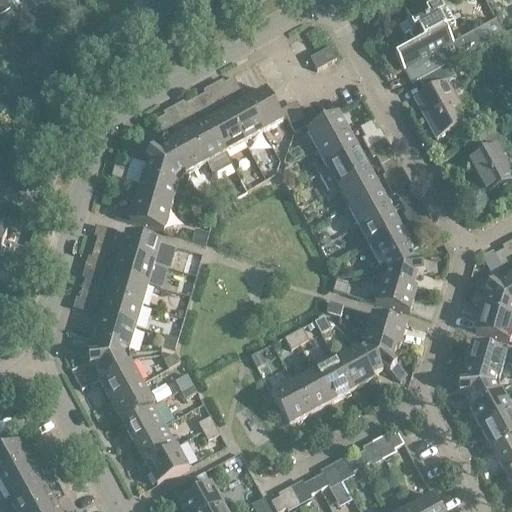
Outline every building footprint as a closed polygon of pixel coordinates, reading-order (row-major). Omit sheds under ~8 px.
[(0,0),(0,17),(9,12),(2,0),(0,0)] [(164,0),(152,0),(152,2),(156,9),(166,3),(164,0)] [(419,83),(448,67),(504,36),(496,22),(450,47),(443,34),(455,27),(448,15),(444,17),(433,0),(429,0),(404,14),(408,20),(406,21),(413,34),(405,38),(411,50),(396,58),(404,74),(411,70),(418,84),(419,83)] [(115,27),(105,32),(112,45),(122,40),(115,27)] [(329,51),(317,58),(310,61),(317,74),(336,63),(329,51)] [(455,79),(448,67),(419,83),(425,95),(417,99),(428,120),(425,121),(437,142),(460,129),(451,113),(459,109),(446,84),(455,79)] [(224,86),(231,98),(240,93),(233,81),(224,86)] [(265,93),(246,104),(263,135),(283,124),(265,93)] [(205,96),(196,101),(202,113),(211,108),(205,96)] [(202,113),(196,101),(187,106),(193,118),(202,113)] [(263,135),(246,104),(228,114),(245,145),(263,135)] [(13,112),(8,131),(17,133),(22,114),(13,112)] [(245,145),(228,114),(209,124),(226,155),(245,145)] [(286,122),(290,129),(304,121),(300,114),(286,122)] [(349,137),(338,117),(307,134),(317,153),(349,137)] [(156,123),(162,135),(171,130),(165,118),(156,123)] [(308,129),(304,121),(290,129),(294,136),(308,129)] [(226,155),(209,124),(190,134),(207,166),(213,176),(232,166),(226,155)] [(360,130),(365,139),(377,133),(372,124),(360,130)] [(498,131),(469,147),(475,159),(468,163),(487,198),(488,198),(487,197),(511,183),(511,179),(501,160),(511,154),(498,131)] [(207,166),(190,134),(167,147),(168,150),(170,150),(183,175),(182,175),(184,178),(207,166)] [(359,156),(349,137),(317,153),(328,173),(359,156)] [(150,165),(146,178),(146,179),(174,187),(174,186),(176,179),(182,175),(183,175),(170,150),(168,150),(157,157),(142,145),(135,153),(150,165)] [(376,159),(381,168),(393,162),(388,153),(376,159)] [(369,175),(359,156),(328,173),(320,177),(330,196),(338,192),(369,175)] [(398,170),(393,162),(381,168),(386,177),(398,170)] [(128,173),(114,169),(111,180),(124,184),(128,173)] [(379,193),(369,175),(338,192),(348,210),(379,193)] [(143,177),(136,201),(170,211),(177,188),(174,186),(174,187),(146,179),(146,178),(143,177)] [(397,197),(402,206),(414,199),(409,191),(397,197)] [(390,212),(379,193),(348,210),(359,229),(390,212)] [(419,208),(414,199),(402,206),(407,215),(419,208)] [(170,211),(136,201),(129,225),(163,235),(170,211)] [(400,231),(390,212),(359,229),(369,248),(400,231)] [(0,267),(9,270),(16,248),(19,249),(20,245),(16,244),(17,242),(6,239),(9,230),(0,227),(0,267)] [(190,240),(203,244),(206,234),(193,230),(190,240)] [(419,237),(424,247),(436,241),(431,230),(419,237)] [(413,254),(400,231),(369,248),(381,271),(384,269),(384,268),(409,255),(413,254)] [(126,237),(120,258),(153,268),(160,247),(126,237)] [(97,241),(94,250),(107,254),(110,244),(97,241)] [(107,254),(94,250),(91,260),(104,264),(107,254)] [(495,257),(501,269),(510,264),(504,252),(495,257)] [(384,268),(384,269),(388,276),(386,283),(413,291),(417,278),(436,276),(435,265),(416,267),(409,255),(384,268)] [(153,268),(120,258),(114,278),(147,288),(153,268)] [(147,288),(114,278),(108,299),(141,309),(143,305),(147,288)] [(489,299),(485,312),(485,313),(511,320),(511,288),(509,283),(508,284),(496,291),(481,279),(475,287),(489,299)] [(85,281),(82,292),(95,295),(98,285),(85,281)] [(382,282),(375,306),(409,316),(416,292),(413,291),(386,283),(382,282)] [(349,288),(336,284),(333,294),(346,298),(349,288)] [(95,295),(82,292),(79,301),(92,305),(95,295)] [(141,309),(108,299),(106,305),(102,319),(135,329),(141,309)] [(342,309),(329,306),(327,316),(339,319),(342,309)] [(482,311),(475,336),(509,346),(511,335),(511,320),(485,313),(485,312),(482,311)] [(364,343),(368,344),(368,343),(395,351),(395,352),(399,353),(406,328),(372,318),(364,343)] [(135,329),(102,319),(94,344),(97,345),(97,344),(125,352),(125,353),(128,354),(135,329)] [(330,332),(323,320),(314,325),(321,337),(330,332)] [(308,343),(302,332),(293,336),(300,348),(308,343)] [(300,348),(293,336),(284,341),(291,353),(300,348)] [(162,348),(175,352),(178,342),(165,338),(162,348)] [(368,343),(368,344),(366,351),(359,355),(372,380),(373,380),(385,373),(399,385),(406,377),(392,365),(395,352),(395,351),(368,343)] [(97,344),(97,345),(93,358),(75,360),(76,370),(95,369),(101,381),(102,381),(127,368),(127,367),(123,361),(125,353),(125,352),(97,344)] [(464,372),(467,373),(468,372),(495,380),(495,381),(498,382),(505,357),(471,347),(464,372)] [(357,352),(335,364),(352,395),(374,383),(373,380),(372,380),(359,355),(357,352)] [(266,367),(260,355),(251,360),(257,372),(266,367)] [(180,366),(175,357),(163,363),(168,372),(180,366)] [(352,395),(335,364),(314,375),(331,406),(352,395)] [(130,365),(127,367),(127,368),(102,381),(101,381),(98,383),(110,404),(141,387),(130,365)] [(468,372),(467,373),(464,386),(444,388),(445,399),(465,397),(472,409),(472,410),(497,396),(497,395),(493,388),(495,381),(495,380),(468,372)] [(331,406),(314,375),(294,387),(310,418),(331,406)] [(192,387),(187,378),(175,385),(180,394),(192,387)] [(153,408),(141,387),(110,404),(122,426),(153,408)] [(197,396),(192,387),(180,394),(185,403),(197,396)] [(310,418),(294,387),(272,399),(289,430),(310,418)] [(500,393),(497,395),(497,396),(472,410),(472,409),(468,411),(481,433),(511,416),(500,393)] [(165,429),(153,408),(122,426),(134,446),(165,429)] [(511,442),(511,416),(481,433),(492,454),(511,442)] [(215,429),(210,420),(198,427),(203,436),(215,429)] [(176,451),(165,429),(134,446),(145,468),(176,451)] [(220,438),(215,429),(203,436),(208,445),(220,438)] [(404,447),(397,435),(388,440),(395,452),(404,447)] [(4,452),(0,444),(0,480),(32,463),(21,442),(4,452)] [(511,470),(511,442),(492,454),(504,475),(511,470)] [(188,472),(176,451),(145,468),(157,489),(188,472)] [(364,454),(355,459),(361,471),(370,466),(364,454)] [(361,471),(355,459),(345,463),(352,476),(361,471)] [(43,483),(32,463),(0,480),(0,483),(10,501),(43,483)] [(321,477),(313,482),(319,494),(328,489),(321,477)] [(173,493),(182,511),(215,511),(222,509),(210,487),(202,492),(196,481),(173,493)] [(319,494),(313,482),(304,487),(310,499),(319,494)] [(37,511),(54,503),(43,483),(10,501),(15,511),(37,511)] [(439,511),(433,499),(411,511),(439,511)] [(280,500),(271,505),(274,511),(285,511),(286,511),(280,500)] [(265,511),(269,510),(264,501),(252,508),(253,511),(265,511)] [(59,511),(54,503),(37,511),(59,511)]
